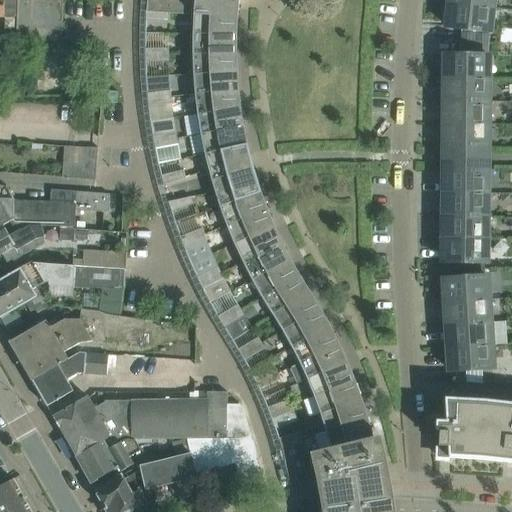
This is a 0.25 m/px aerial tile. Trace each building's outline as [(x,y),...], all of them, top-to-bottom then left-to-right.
[(0,0),(0,16),(17,17),(17,1),(5,0),(0,0)] [(62,21),(61,0),(17,0),(17,1),(17,17),(16,39),(16,42),(71,41),(63,23),(62,23),(62,21)] [(169,14),(194,16),(194,15),(238,18),(239,0),(236,0),(234,0),(227,1),(219,2),(214,2),(210,2),(205,1),(197,1),(193,0),(147,0),(146,11),(146,13),(169,14)] [(450,0),(450,5),(492,9),(492,0),(450,0)] [(460,42),(460,43),(488,44),(486,44),(488,33),(489,33),(492,9),(450,5),(448,27),(447,27),(447,28),(463,30),(462,42),(460,42)] [(194,15),(194,16),(193,35),(237,36),(238,18),(194,15)] [(193,35),(193,55),(237,54),(237,36),(193,35)] [(446,57),(446,79),(488,79),(488,56),(486,56),(487,45),(488,45),(488,44),(460,43),(462,43),(461,56),(446,55),(446,57)] [(157,62),(156,49),(145,49),(145,56),(145,62),(157,62)] [(168,49),(156,49),(157,62),(168,62),(168,49)] [(193,55),(193,75),(237,73),(237,54),(193,55)] [(193,75),(195,95),(239,91),(237,73),(193,75)] [(446,79),(445,102),(487,102),(488,79),(446,79)] [(170,91),(158,92),(159,105),(171,104),(170,91)] [(195,95),(197,115),(241,109),(239,91),(195,95)] [(159,105),(158,92),(147,93),(147,100),(148,106),(159,105)] [(445,102),(445,125),(487,125),(487,102),(445,102)] [(197,115),(201,135),(244,127),(241,109),(197,115)] [(487,125),(445,125),(445,147),(445,148),(487,149),(487,125)] [(201,135),(205,155),(248,145),(244,127),(201,135)] [(175,133),(164,135),(166,148),(178,146),(175,133)] [(166,148),(164,135),(152,137),(154,144),(155,150),(166,148)] [(206,157),(211,181),(254,169),(248,147),(248,145),(205,155),(205,158),(206,157)] [(86,148),(85,160),(97,161),(98,149),(86,148)] [(97,161),(85,160),(84,165),(63,163),(62,178),(96,181),(97,161)] [(212,183),(220,207),(261,193),(261,191),(254,171),(254,169),(211,181),(212,183)] [(445,172),(445,194),(487,194),(487,171),(444,170),(444,172),(445,172)] [(183,171),(162,178),(161,179),(163,186),(185,178),(183,171)] [(0,199),(14,200),(6,187),(0,186),(0,199)] [(76,204),(77,192),(51,190),(50,202),(50,203),(76,204)] [(0,227),(3,226),(9,235),(20,229),(21,230),(27,226),(41,227),(42,229),(75,227),(75,211),(109,212),(109,195),(77,192),(76,204),(50,203),(50,202),(14,201),(14,200),(0,199),(0,227)] [(219,207),(226,226),(267,210),(261,193),(220,207),(219,207)] [(445,194),(444,217),(486,217),(487,194),(445,194)] [(191,198),(168,203),(170,210),(192,205),(191,198)] [(226,226),(234,245),(274,227),(267,210),(226,226)] [(444,217),(444,239),(486,240),(486,217),(444,217)] [(0,256),(2,255),(8,264),(44,244),(43,237),(42,229),(41,227),(27,226),(21,230),(20,229),(9,235),(3,226),(0,227),(0,256)] [(234,245),(243,263),(282,244),(274,227),(234,245)] [(201,229),(191,233),(195,245),(206,241),(201,229)] [(195,245),(191,233),(180,238),(182,243),(184,249),(195,245)] [(486,240),(444,239),(444,262),(443,262),(443,263),(486,263),(486,240)] [(243,263),(252,281),(290,260),(282,244),(243,263)] [(73,259),(72,266),(75,266),(75,267),(82,268),(124,271),(125,253),(83,251),(82,260),(73,259)] [(252,281),(262,298),(300,276),(290,260),(252,281)] [(75,266),(72,266),(50,264),(34,264),(29,264),(0,280),(0,319),(15,310),(37,298),(33,290),(45,283),(49,283),(49,285),(73,287),(75,267),(75,266)] [(218,268),(207,273),(213,285),(223,279),(218,268)] [(213,285),(207,273),(197,278),(199,284),(202,290),(213,285)] [(262,298),(272,316),(309,292),(300,276),(262,298)] [(445,281),(446,303),(488,300),(487,277),(444,279),(444,281),(445,281)] [(272,316),(282,331),(320,309),(309,292),(272,316)] [(446,303),(447,326),(489,323),(488,300),(446,303)] [(237,305),(227,311),(234,322),(244,316),(237,305)] [(282,331),(291,347),(330,326),(320,309),(282,331)] [(15,310),(0,319),(7,331),(22,322),(15,310)] [(234,322),(227,311),(217,317),(221,323),(224,328),(234,322)] [(10,343),(20,361),(70,332),(88,333),(92,330),(107,338),(144,342),(145,321),(109,316),(97,313),(81,312),(80,321),(65,320),(50,329),(46,322),(10,343)] [(447,326),(449,348),(491,346),(489,323),(447,326)] [(291,347),(300,363),(339,344),(330,326),(291,347)] [(20,361),(32,381),(69,360),(66,354),(80,345),(93,343),(88,333),(70,332),(20,361)] [(257,338),(247,344),(254,355),(264,349),(257,338)] [(254,355),(247,344),(237,350),(241,356),(244,361),(254,355)] [(300,363),(307,380),(348,363),(339,344),(300,363)] [(491,346),(449,348),(450,370),(450,372),(492,369),(491,346)] [(69,360),(32,381),(47,407),(73,392),(66,381),(77,375),(109,377),(110,357),(82,355),(82,354),(69,360)] [(307,380),(314,397),(355,381),(348,363),(307,380)] [(274,368),(264,374),(269,385),(280,380),(274,368)] [(269,385),(264,374),(253,379),(256,384),(259,390),(269,385)] [(314,397),(320,414),(362,400),(355,381),(314,397)] [(207,401),(208,439),(234,438),(240,463),(235,464),(241,489),(264,484),(252,439),(240,405),(227,405),(227,393),(206,392),(206,401),(207,401)] [(75,457),(104,440),(110,437),(94,410),(87,397),(52,417),(75,457)] [(438,458),(481,460),(487,401),(485,401),(445,399),(445,405),(446,405),(447,425),(440,424),(438,458)] [(289,400),(278,404),(282,416),(293,412),(289,400)] [(320,414),(326,432),(368,419),(362,400),(320,414)] [(105,403),(94,410),(110,437),(107,439),(127,438),(131,438),(152,439),(186,438),(208,439),(207,401),(206,401),(105,402),(105,403)] [(481,460),(511,463),(511,403),(487,401),(481,460)] [(282,416),(278,404),(267,409),(269,414),(271,420),(282,416)] [(326,432),(330,449),(331,449),(370,440),(373,439),(373,438),(368,419),(326,432)] [(301,432),(289,436),(293,448),(304,444),(301,432)] [(293,448),(289,436),(278,439),(280,445),(281,451),(293,448)] [(395,511),(395,510),(393,496),(391,485),(389,470),(386,458),(381,436),(373,438),(373,439),(370,440),(372,446),(375,445),(378,460),(380,473),(337,476),(335,469),(331,449),(330,449),(310,454),(315,473),(318,484),(319,491),(322,508),(322,511),(395,511)] [(104,440),(75,457),(91,484),(118,468),(120,472),(133,465),(129,459),(139,453),(131,438),(127,438),(107,439),(104,440)] [(191,454),(140,468),(152,490),(196,478),(196,474),(235,464),(240,463),(234,438),(208,439),(186,438),(191,454)] [(370,440),(331,449),(335,469),(337,476),(380,473),(378,460),(375,445),(372,446),(370,440)] [(284,461),(287,472),(295,470),(292,459),(284,461)] [(152,490),(140,468),(139,466),(111,482),(108,478),(93,487),(107,511),(134,511),(157,499),(152,490)] [(295,470),(287,472),(289,483),(297,481),(295,470)] [(0,511),(30,511),(13,480),(0,487),(0,511)]
